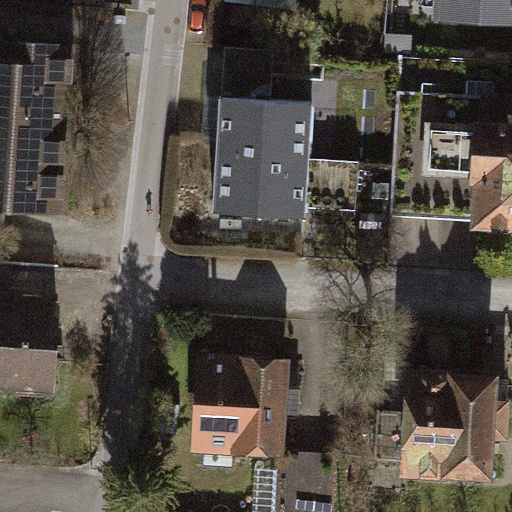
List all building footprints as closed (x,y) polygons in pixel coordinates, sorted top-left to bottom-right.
[(511,0),(441,0),(441,14),(511,17),(511,0)] [(74,61),(0,57),(0,236),(66,239),(74,61)] [(327,85),(246,87),(248,226),(374,224),(373,143),(328,144),(327,85)] [(55,274),(0,272),(0,399),(51,401),(55,274)] [(284,440),(284,349),(176,349),(176,440),(284,440)] [(511,390),(454,390),(453,508),(511,508),(511,390)] [(338,511),(344,453),(281,448),(278,478),(250,475),(247,511),(338,511)]
